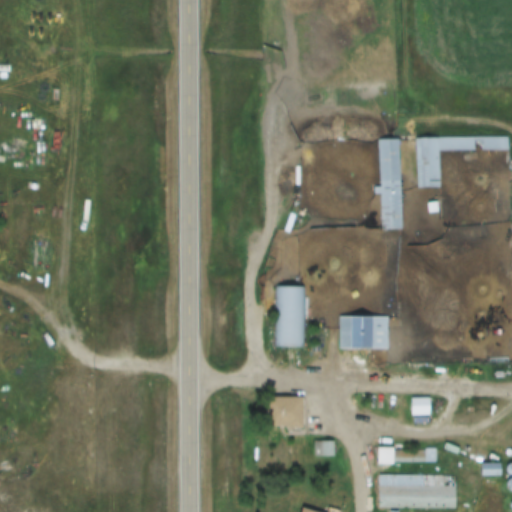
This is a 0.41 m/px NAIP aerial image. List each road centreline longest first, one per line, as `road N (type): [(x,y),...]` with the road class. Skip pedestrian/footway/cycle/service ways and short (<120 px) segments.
road 1 (secondary): [(193,511),(192,0)]
road 2 (track): [(0,282),(35,303),(87,355),(195,374)]
